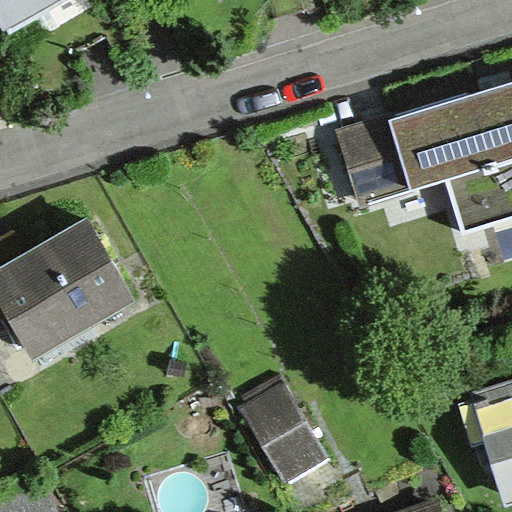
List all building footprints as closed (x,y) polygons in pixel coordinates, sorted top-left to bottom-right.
[(67,0),(0,0),(0,27),(6,37),(67,0)] [(511,86),(336,139),(357,207),(444,181),(461,236),(511,220),(511,86)] [(0,322),(5,319),(30,363),(95,326),(99,334),(137,313),(86,224),(0,272),(0,322)] [(511,384),(469,397),(503,510),(511,507),(511,384)] [(281,387),(244,409),(288,483),(326,461),(281,387)]
